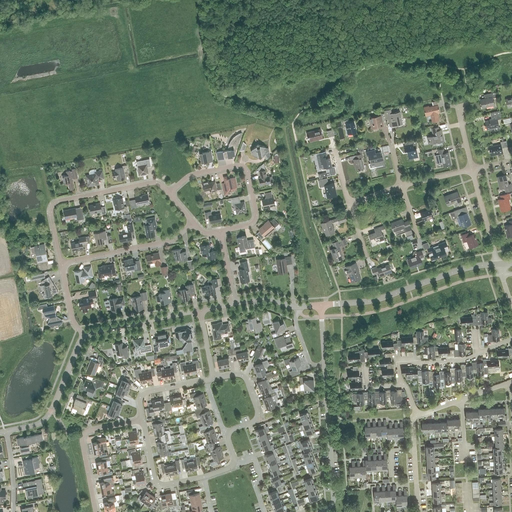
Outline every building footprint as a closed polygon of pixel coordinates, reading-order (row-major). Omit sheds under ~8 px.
[(492,97),(480,99),(482,108),(494,105),(493,98),(497,97),(496,92),(491,93),(492,97)] [(440,113),(439,110),(438,105),(429,107),(429,106),(424,107),(426,116),(430,115),(432,122),(439,120),(438,114),(440,113)] [(390,109),(384,111),(385,115),(386,119),(389,119),(389,121),(393,120),(394,125),(402,124),(399,112),(391,113),(390,109)] [(490,113),(491,116),(492,119),(485,121),(487,130),(499,127),(498,120),(501,119),(500,111),(490,113)] [(379,116),(369,118),(371,129),(380,127),(383,126),(382,121),(382,120),(382,118),(385,118),(384,113),(379,114),(379,116)] [(511,120),(503,122),(504,125),(510,124),(511,133),(511,120)] [(348,134),(356,132),(354,121),(345,123),(348,134)] [(439,130),(438,127),(432,129),(433,136),(427,137),(428,144),(437,143),(437,142),(444,141),(441,130),(439,130)] [(310,142),(319,140),(323,139),(321,129),(306,133),(307,137),(308,137),(308,138),(309,138),(310,142)] [(233,159),(242,133),(241,133),(241,135),(239,134),(237,135),(235,137),(233,138),(232,139),(232,140),(231,141),(231,142),(229,146),(229,147),(229,149),(229,150),(217,152),(218,160),(230,158),(231,157),(233,158),(233,159)] [(410,145),(405,146),(404,147),(405,151),(407,150),(409,159),(417,157),(416,149),(417,148),(415,140),(409,141),(410,145)] [(506,141),(503,142),(503,141),(500,142),(501,144),(488,147),(490,156),(503,153),(502,148),(505,147),(508,147),(506,141)] [(260,158),(263,156),(266,159),(270,156),(269,148),(265,147),(258,144),(252,150),(253,155),(260,158)] [(382,161),(383,160),(381,151),(375,153),(375,149),(366,152),(367,157),(368,156),(370,164),(375,162),(376,167),(383,165),(382,161)] [(443,166),(451,165),(448,152),(444,153),(443,149),(437,150),(438,154),(435,155),(437,164),(442,163),(443,166)] [(201,163),(213,161),(211,151),(199,154),(201,163)] [(317,153),(316,153),(320,169),(332,166),(329,157),(327,158),(326,151),(317,153)] [(361,158),(362,157),(361,154),(355,155),(356,158),(353,159),(356,170),(359,169),(359,170),(364,168),(361,158)] [(149,159),(136,162),(137,166),(138,172),(139,176),(143,175),(148,173),(147,167),(151,166),(149,161),(149,159)] [(124,175),(128,174),(126,165),(122,166),(123,168),(115,169),(116,172),(112,172),(113,178),(117,177),(117,180),(125,179),(124,175)] [(71,169),(72,171),(70,172),(70,171),(66,171),(67,175),(65,176),(65,175),(62,176),(62,179),(63,179),(64,184),(68,183),(70,190),(74,189),(72,179),(77,178),(75,168),(71,169)] [(260,178),(259,178),(260,185),(270,183),(273,182),(272,176),(269,176),(267,177),(265,169),(259,171),(260,178)] [(89,175),(86,176),(88,186),(98,184),(97,179),(103,178),(102,171),(99,172),(96,172),(94,173),(95,174),(89,175)] [(506,192),(511,190),(511,184),(508,185),(506,175),(497,177),(500,189),(505,188),(506,192)] [(232,188),(237,187),(234,177),(230,178),(229,176),(224,177),(225,183),(222,183),(225,195),(228,194),(227,192),(232,190),(232,188)] [(319,180),(320,186),(320,187),(325,186),(327,197),(336,195),(334,183),(328,184),(326,178),(319,180)] [(209,181),(202,182),(203,184),(202,185),(202,187),(203,188),(204,190),(210,189),(210,192),(217,190),(215,182),(209,183),(209,181)] [(264,208),(270,207),(270,208),(270,209),(277,210),(276,205),(275,205),(273,198),(272,198),(271,192),(265,193),(266,199),(262,200),(264,208)] [(447,205),(454,203),(454,205),(461,203),(457,192),(444,196),(447,205)] [(136,200),(133,201),(134,208),(137,207),(137,205),(149,203),(147,194),(140,196),(139,195),(135,196),(136,199),(136,200)] [(508,200),(510,199),(509,194),(500,196),(501,199),(499,200),(501,211),(510,210),(508,200)] [(124,214),(128,213),(127,206),(124,207),(122,199),(113,201),(114,205),(115,210),(121,208),(121,211),(123,211),(124,214)] [(237,214),(246,212),(244,202),(239,203),(238,200),(232,202),(233,207),(235,206),(237,214)] [(102,214),(106,213),(105,207),(101,207),(100,203),(95,204),(95,205),(89,206),(90,214),(101,212),(102,214)] [(75,209),(75,208),(70,209),(70,210),(64,211),(65,219),(76,217),(77,220),(84,219),(82,207),(75,209)] [(462,208),(450,212),(451,215),(454,214),(456,218),(459,217),(463,228),(471,224),(466,213),(464,213),(462,208)] [(421,216),(415,219),(418,225),(424,223),(423,221),(433,217),(430,209),(420,213),(421,216)] [(210,223),(222,221),(220,213),(212,215),(211,212),(205,213),(206,219),(209,218),(210,223)] [(330,220),(321,223),(323,229),(325,229),(325,230),(324,231),(326,235),(335,232),(331,223),(339,220),(340,223),(347,220),(345,214),(338,217),(330,220)] [(148,225),(146,225),(145,226),(147,237),(155,236),(154,229),(157,228),(155,218),(146,219),(148,225)] [(277,224),(273,219),(269,221),(268,220),(264,224),(265,225),(259,230),(260,231),(257,234),(261,239),(264,236),(265,237),(271,232),(270,231),(274,228),(274,227),(277,224)] [(413,234),(410,227),(411,227),(409,221),(403,223),(402,219),(390,223),(393,231),(395,231),(396,235),(405,232),(407,237),(413,234)] [(131,235),(134,234),(132,224),(127,225),(128,233),(119,234),(121,243),(132,240),(131,235)] [(381,232),(385,230),(384,226),(374,229),(376,233),(369,235),(372,244),(384,239),(381,232)] [(103,238),(106,237),(105,231),(102,232),(94,233),(97,245),(104,244),(103,238)] [(466,233),(461,235),(463,242),(466,248),(469,247),(469,248),(478,245),(474,234),(469,236),(468,232),(466,233)] [(242,237),(237,239),(238,245),(239,245),(240,248),(240,252),(245,251),(245,250),(255,247),(254,240),(247,241),(246,236),(243,236),(242,236),(242,237)] [(80,242),(71,243),(73,251),(83,249),(82,244),(87,243),(85,237),(79,238),(80,242)] [(347,244),(345,238),(338,241),(338,240),(337,241),(337,240),(332,242),(334,248),(331,249),(335,261),(343,258),(340,251),(341,251),(339,246),(340,246),(347,244)] [(427,248),(431,260),(447,255),(445,252),(449,251),(446,241),(438,244),(438,245),(433,247),(432,246),(427,248)] [(41,269),(48,268),(47,261),(48,261),(44,244),(34,246),(35,247),(31,247),(32,252),(36,254),(38,263),(39,262),(41,269)] [(216,251),(214,251),(211,252),(210,245),(200,247),(201,251),(202,256),(206,255),(207,259),(217,257),(216,251)] [(179,261),(187,260),(185,251),(182,252),(181,249),(173,250),(175,260),(179,259),(179,261)] [(412,256),(411,257),(406,258),(407,264),(409,263),(411,268),(422,264),(420,258),(424,257),(421,250),(416,252),(415,251),(414,251),(412,256)] [(161,264),(159,253),(153,254),(146,256),(147,258),(146,259),(146,261),(147,261),(148,261),(148,264),(155,262),(155,265),(161,264)] [(279,274),(287,273),(286,266),(287,265),(292,264),(291,256),(284,257),(285,259),(277,260),(279,274)] [(128,259),(124,260),(124,261),(125,265),(124,265),(125,270),(126,270),(128,271),(131,271),(130,269),(134,269),(135,271),(141,270),(140,263),(135,263),(133,262),(132,259),(128,259)] [(241,282),(249,281),(248,271),(249,271),(247,261),(240,263),(242,269),(239,270),(240,277),(241,282)] [(359,272),(356,263),(346,266),(347,269),(346,270),(348,273),(352,282),(361,279),(358,272),(359,272)] [(391,263),(389,264),(377,268),(377,267),(372,268),(374,274),(379,272),(380,276),(392,272),(391,269),(393,268),(391,263)] [(106,265),(104,265),(102,266),(102,267),(98,267),(99,273),(98,273),(99,278),(103,277),(104,276),(104,274),(106,274),(110,276),(116,275),(114,264),(106,265)] [(84,279),(93,277),(91,266),(84,268),(84,270),(74,272),(77,283),(84,281),(84,279)] [(44,297),(52,296),(54,294),(58,292),(49,277),(43,280),(44,280),(41,281),(42,286),(41,286),(42,290),(44,290),(45,294),(43,294),(44,297)] [(205,286),(201,287),(202,289),(203,293),(206,292),(206,295),(216,293),(214,287),(218,286),(217,279),(208,281),(209,285),(208,285),(205,286)] [(186,286),(187,289),(179,291),(180,295),(181,295),(182,301),(190,299),(189,295),(195,294),(193,284),(186,286)] [(171,302),(169,290),(163,291),(163,293),(159,294),(159,296),(156,296),(157,302),(160,301),(161,304),(171,302)] [(92,298),(96,297),(95,292),(88,293),(90,298),(83,300),(83,303),(79,304),(80,310),(82,309),(83,311),(84,312),(86,312),(87,310),(87,308),(91,308),(90,304),(93,303),(92,298)] [(142,300),(147,299),(146,292),(140,293),(141,296),(132,298),(133,302),(131,302),(132,306),(133,306),(134,311),(144,309),(142,300)] [(118,306),(124,305),(123,298),(117,299),(117,298),(110,300),(112,312),(119,310),(118,306)] [(47,307),(47,304),(37,306),(38,310),(43,309),(44,312),(43,313),(46,316),(46,317),(47,318),(48,318),(49,317),(50,318),(49,318),(50,319),(47,324),(52,328),(54,327),(54,326),(57,325),(58,326),(60,326),(63,322),(62,320),(56,316),(55,312),(56,311),(55,310),(54,306),(47,307)] [(476,318),(477,325),(480,324),(480,323),(492,322),(492,318),(488,318),(487,312),(480,312),(480,314),(476,314),(476,318)] [(477,325),(476,318),(475,318),(475,316),(474,316),(474,314),(472,315),(472,317),(461,318),(462,325),(470,324),(470,325),(477,325)] [(255,332),(262,331),(260,322),(256,323),(255,317),(248,318),(248,321),(245,321),(247,329),(255,328),(255,332)] [(277,332),(286,329),(283,323),(280,324),(279,320),(272,323),(276,332),(271,334),(273,338),(279,335),(277,332)] [(222,325),(222,322),(217,322),(218,324),(213,325),(214,332),(213,332),(214,340),(221,338),(220,333),(230,331),(228,324),(222,325)] [(187,342),(185,346),(191,345),(191,342),(192,342),(191,339),(192,337),(192,334),(190,333),(191,331),(187,328),(186,330),(184,329),(181,330),(180,331),(175,332),(176,337),(178,338),(181,338),(181,337),(185,340),(187,342)] [(458,344),(464,344),(463,337),(462,337),(461,329),(454,329),(455,340),(457,340),(458,344)] [(499,340),(499,329),(492,329),(492,335),(487,335),(487,334),(484,334),(484,337),(488,337),(488,342),(491,342),(491,340),(499,340)] [(412,337),(413,344),(416,344),(416,342),(428,342),(428,337),(424,338),(423,331),(416,332),(417,337),(412,337)] [(169,345),(169,342),(167,334),(156,337),(157,344),(153,344),(154,352),(159,351),(158,346),(160,346),(161,347),(169,345)] [(284,351),(294,347),(292,342),(291,342),(290,337),(283,340),(281,337),(274,339),(277,347),(282,346),(284,351)] [(413,344),(412,337),(401,338),(402,340),(397,340),(397,343),(398,346),(404,346),(404,344),(413,344)] [(141,353),(152,351),(151,344),(145,346),(143,339),(138,340),(134,340),(134,345),(135,345),(136,350),(140,349),(141,353)] [(398,346),(397,343),(393,344),(392,341),(382,342),(382,348),(391,348),(391,349),(398,349),(398,346)] [(127,347),(123,347),(122,343),(113,345),(114,349),(115,349),(116,350),(113,351),(113,353),(116,353),(117,355),(121,354),(122,358),(129,356),(127,347)] [(454,350),(454,355),(454,357),(457,356),(457,355),(465,354),(465,344),(464,344),(458,344),(458,350),(454,350)] [(434,351),(434,346),(427,346),(423,347),(424,353),(427,353),(428,357),(436,357),(436,358),(439,358),(439,351),(434,351)] [(454,355),(454,350),(449,350),(449,348),(439,348),(439,347),(436,346),(434,346),(434,351),(439,351),(439,355),(447,355),(447,356),(454,355)] [(259,351),(255,357),(258,358),(259,357),(260,358),(266,349),(261,347),(259,351)] [(234,350),(234,348),(231,349),(232,355),(235,354),(237,355),(238,361),(239,361),(239,362),(244,361),(242,352),(241,348),(234,350)] [(364,352),(364,358),(371,357),(371,356),(379,355),(379,348),(368,349),(368,351),(364,352)] [(508,355),(511,354),(511,351),(511,348),(505,348),(505,350),(497,350),(498,357),(508,356),(508,355)] [(364,358),(364,352),(364,349),(358,351),(359,351),(356,352),(355,353),(349,354),(349,361),(357,360),(357,362),(364,361),(364,358)] [(391,365),(390,356),(391,356),(391,353),(384,353),(385,358),(380,359),(380,365),(387,365),(391,365)] [(224,368),(223,359),(217,360),(216,355),(213,356),(214,362),(217,361),(219,368),(220,368),(220,369),(224,368)] [(297,368),(301,365),(298,358),(292,361),(291,358),(284,360),(286,365),(290,364),(293,371),(290,372),(291,376),(300,373),(298,368),(297,369),(297,368)] [(101,367),(103,362),(98,359),(96,362),(91,360),(86,371),(94,375),(98,366),(101,367)] [(483,366),(488,366),(488,372),(495,371),(495,368),(499,367),(498,360),(490,361),(490,359),(483,360),(483,363),(483,366)] [(189,364),(191,375),(193,374),(193,375),(196,374),(197,373),(196,368),(199,368),(198,360),(192,361),(193,364),(189,364)] [(255,367),(254,367),(255,372),(264,368),(269,366),(274,364),(273,360),(268,362),(267,360),(261,362),(262,363),(255,366),(255,367)] [(191,375),(189,364),(186,365),(185,362),(179,363),(181,371),(184,371),(185,376),(187,375),(187,376),(190,375),(191,375)] [(483,366),(483,363),(478,363),(478,362),(472,362),(472,366),(472,369),(477,369),(477,374),(484,374),(487,374),(487,368),(483,368),(483,366)] [(171,368),(167,369),(169,379),(170,379),(171,379),(174,378),(175,378),(174,373),(177,372),(175,363),(172,363),(173,365),(170,366),(171,368)] [(387,365),(387,369),(382,370),(383,376),(393,376),(393,367),(394,367),(394,364),(391,365),(387,365)] [(472,366),(467,366),(467,364),(464,365),(461,365),(461,369),(461,372),(466,372),(466,376),(466,377),(467,377),(468,378),(468,380),(471,379),(472,378),(472,377),(473,377),(472,369),(472,366)] [(351,371),(348,372),(348,379),(355,378),(359,378),(359,377),(358,369),(360,369),(360,366),(353,367),(353,369),(350,369),(351,371)] [(169,379),(167,369),(164,370),(163,367),(157,368),(158,378),(162,377),(163,380),(164,380),(165,380),(168,380),(168,379),(169,379)] [(411,376),(417,375),(417,371),(417,368),(408,369),(408,367),(402,368),(402,374),(406,374),(406,379),(411,379),(411,376)] [(145,372),(147,382),(148,382),(148,383),(152,382),(152,381),(153,381),(152,376),(155,376),(154,368),(148,369),(148,372),(145,372)] [(266,377),(272,375),(271,372),(266,374),(264,368),(255,372),(257,376),(258,376),(265,374),(266,377)] [(461,369),(456,370),(456,368),(453,368),(450,368),(450,372),(450,376),(455,375),(455,381),(462,380),(461,376),(466,376),(466,372),(461,372),(461,369)] [(147,382),(145,372),(141,373),(141,369),(134,370),(136,379),(140,379),(141,384),(142,383),(142,384),(146,383),(147,382)] [(417,371),(417,375),(417,378),(418,378),(419,382),(420,383),(423,382),(423,385),(429,385),(429,384),(428,372),(428,371),(422,371),(422,370),(417,371)] [(445,371),(439,372),(439,375),(439,379),(444,379),(444,384),(451,383),(451,382),(455,382),(455,381),(455,375),(450,376),(450,372),(445,373),(445,371)] [(434,372),(428,372),(429,384),(433,383),(433,386),(440,385),(440,388),(445,387),(444,384),(444,379),(439,379),(439,375),(435,375),(434,372)] [(258,389),(270,385),(268,379),(273,377),(272,375),(266,377),(267,380),(265,380),(258,383),(258,384),(257,384),(258,389)] [(119,386),(129,390),(131,385),(128,384),(130,380),(123,377),(119,386)] [(309,390),(314,390),(313,380),(307,380),(307,377),(300,377),(300,384),(304,384),(304,393),(309,392),(309,390)] [(359,378),(355,378),(356,382),(350,383),(351,389),(362,389),(361,380),(362,380),(362,377),(359,377),(359,378)] [(85,389),(88,391),(86,394),(87,395),(92,397),(94,393),(94,392),(95,389),(101,387),(102,387),(105,382),(97,379),(95,383),(91,381),(90,382),(85,380),(84,384),(86,385),(85,389)] [(275,392),(277,391),(278,390),(277,388),(272,390),(270,384),(270,385),(258,389),(260,393),(261,393),(268,391),(269,394),(275,392)] [(127,395),(129,390),(119,386),(116,395),(122,398),(124,394),(127,395)] [(390,391),(390,397),(391,402),(402,401),(401,389),(398,390),(398,391),(390,391)] [(390,391),(390,390),(387,390),(387,392),(379,392),(379,398),(375,398),(375,403),(379,403),(380,403),(386,402),(386,397),(390,397),(390,391)] [(379,398),(379,392),(379,391),(376,391),(376,392),(368,393),(368,399),(368,404),(375,403),(375,398),(379,398)] [(264,400),(263,400),(264,405),(276,400),(278,399),(275,392),(269,394),(270,397),(263,399),(264,400)] [(368,393),(368,392),(364,392),(364,393),(356,394),(355,394),(355,393),(351,394),(353,401),(357,401),(357,404),(364,404),(363,399),(368,399),(368,393)] [(195,403),(205,400),(203,394),(197,396),(196,393),(190,395),(191,398),(193,398),(195,403)] [(77,394),(74,403),(75,403),(73,408),(78,410),(77,413),(83,415),(89,399),(77,394)] [(175,396),(177,407),(183,405),(184,408),(187,407),(186,401),(182,401),(181,395),(175,396)] [(172,408),(177,407),(175,396),(170,398),(171,404),(168,404),(169,411),(172,410),(172,408)] [(111,407),(120,411),(122,406),(120,405),(121,400),(115,398),(111,407)] [(169,411),(168,404),(164,405),(163,399),(157,400),(159,410),(163,409),(164,412),(169,411)] [(152,401),(152,402),(152,405),(148,406),(149,408),(150,415),(154,414),(154,411),(159,410),(157,400),(152,401)] [(196,412),(202,410),(201,407),(207,405),(205,400),(195,403),(196,406),(194,407),(195,409),(196,412)] [(276,400),(264,405),(266,409),(267,409),(274,407),(275,410),(281,408),(280,405),(278,406),(276,400)] [(118,415),(120,411),(111,407),(108,406),(106,409),(109,410),(107,416),(114,419),(116,414),(118,415)] [(201,420),(211,417),(209,411),(203,413),(202,410),(196,412),(195,413),(197,418),(200,417),(201,420)] [(301,420),(309,416),(308,411),(299,414),(301,420)] [(200,430),(206,428),(208,428),(207,424),(213,422),(211,417),(201,420),(203,426),(199,427),(200,430)] [(152,424),(154,430),(164,428),(163,423),(165,422),(164,419),(158,420),(159,423),(152,424)] [(300,425),(302,430),(313,426),(311,421),(303,424),(300,425)] [(257,436),(265,433),(269,431),(267,426),(266,426),(265,424),(258,426),(259,429),(255,431),(257,436)] [(313,426),(302,430),(305,437),(309,435),(309,434),(315,431),(313,426)] [(129,439),(138,437),(137,431),(132,431),(132,428),(124,430),(125,435),(129,435),(129,439)] [(155,436),(158,435),(159,435),(160,438),(171,436),(170,432),(169,431),(169,430),(168,430),(164,431),(164,428),(154,430),(155,436)] [(213,429),(209,431),(207,431),(206,428),(200,430),(199,431),(200,434),(204,433),(206,438),(215,435),(213,429)] [(495,435),(503,435),(502,428),(494,429),(495,434),(490,434),(491,436),(495,436),(495,435)] [(28,443),(43,440),(41,434),(17,438),(18,445),(21,445),(22,448),(20,448),(21,454),(30,452),(28,443)] [(205,444),(206,448),(214,445),(213,442),(217,440),(215,435),(206,438),(207,444),(205,444)] [(491,443),(495,443),(495,441),(503,441),(503,435),(495,435),(495,436),(495,440),(491,440),(491,443)] [(156,443),(157,448),(167,446),(167,443),(170,442),(171,442),(171,441),(171,440),(171,436),(160,438),(161,442),(156,443)] [(261,445),(269,442),(268,439),(271,438),(270,436),(259,440),(261,445)] [(92,443),(93,449),(103,447),(107,446),(106,443),(105,437),(96,439),(97,442),(92,443)] [(138,437),(129,439),(130,443),(127,443),(128,449),(135,447),(135,444),(139,443),(138,437)] [(302,440),(298,441),(300,448),(311,444),(309,439),(303,442),(302,440)] [(267,452),(274,449),(272,445),(270,445),(269,442),(261,445),(263,450),(266,449),(267,452)] [(443,447),(443,443),(428,444),(428,446),(426,446),(426,453),(434,452),(434,448),(443,447)] [(313,449),(311,444),(300,448),(302,453),(304,452),(310,450),(313,449)] [(210,450),(212,456),(221,452),(219,447),(215,448),(214,445),(206,448),(204,448),(206,452),(210,450)] [(103,447),(93,449),(94,454),(98,453),(98,456),(108,454),(108,451),(107,446),(103,447)] [(168,452),(167,446),(157,448),(158,454),(164,453),(165,456),(171,455),(171,451),(168,452)] [(133,459),(141,457),(140,451),(136,452),(135,449),(128,450),(129,456),(132,455),(133,459)] [(266,461),(277,457),(275,449),(274,449),(267,452),(268,454),(264,456),(266,461)] [(312,455),(310,450),(304,452),(302,453),(304,458),(312,455)] [(223,458),(221,452),(212,456),(214,461),(210,462),(211,467),(219,464),(218,460),(223,458)] [(190,461),(192,471),(198,469),(197,463),(200,463),(199,456),(195,457),(196,459),(190,461)] [(276,463),(281,461),(279,456),(277,457),(266,461),(268,466),(276,463)] [(34,468),(39,467),(37,457),(32,458),(32,459),(23,460),(25,474),(35,472),(34,468)] [(97,468),(107,467),(107,466),(110,466),(109,461),(110,460),(109,457),(101,459),(102,462),(96,463),(97,468)] [(141,457),(133,459),(134,463),(131,463),(133,469),(139,468),(138,465),(142,464),(141,457)] [(184,459),(180,460),(182,466),(185,466),(186,472),(192,471),(190,461),(190,458),(187,459),(187,457),(184,458),(184,459)] [(170,465),(172,475),(178,474),(176,467),(180,467),(179,460),(175,461),(176,463),(170,465)] [(270,470),(278,467),(277,464),(281,463),(281,461),(276,463),(268,466),(270,470)] [(172,475),(170,465),(164,466),(164,463),(160,464),(162,470),(165,470),(166,476),(172,475)] [(316,465),(307,468),(310,476),(317,473),(316,470),(317,470),(316,465)] [(107,467),(97,468),(98,474),(104,473),(105,476),(112,474),(112,471),(110,472),(110,470),(109,469),(108,469),(107,467)] [(136,479),(145,478),(143,471),(139,472),(139,469),(131,471),(132,476),(135,475),(136,479)] [(435,471),(427,472),(428,478),(431,478),(436,478),(435,473),(440,473),(440,470),(435,470),(435,471)] [(101,488),(111,486),(114,486),(113,480),(114,480),(113,477),(103,479),(103,482),(100,483),(101,488)] [(28,496),(44,493),(41,478),(35,480),(23,483),(24,488),(22,488),(22,489),(25,488),(28,500),(28,496)] [(133,484),(135,484),(136,489),(142,488),(142,485),(146,484),(145,478),(136,479),(132,480),(133,484)] [(279,478),(271,481),(273,486),(276,485),(277,487),(285,485),(284,482),(281,483),(279,478)] [(306,486),(314,483),(312,478),(304,481),(306,486)] [(493,485),(501,484),(500,478),(492,478),(493,482),(486,483),(487,485),(488,485),(489,486),(493,486),(493,485)] [(112,492),(111,486),(101,488),(102,494),(108,493),(109,496),(115,494),(114,491),(112,492)] [(145,503),(151,495),(146,491),(143,497),(140,495),(137,500),(141,503),(142,502),(143,502),(145,503)] [(190,500),(200,498),(199,493),(193,494),(193,491),(187,492),(187,495),(189,495),(190,500)] [(270,499),(278,496),(277,491),(268,494),(270,499)] [(493,497),(501,497),(501,491),(493,491),(493,492),(493,496),(489,496),(489,499),(493,499),(493,497)] [(171,493),(166,494),(168,505),(169,506),(174,505),(174,506),(177,505),(176,499),(173,499),(171,493)] [(317,493),(309,496),(307,496),(310,503),(313,502),(312,500),(319,498),(317,493)] [(168,505),(166,494),(160,496),(162,502),(159,502),(160,510),(165,509),(166,508),(165,507),(165,505),(168,505)] [(441,495),(433,496),(433,502),(435,502),(439,502),(441,502),(441,496),(445,496),(445,494),(441,494),(441,495)] [(151,495),(145,503),(149,506),(148,508),(151,510),(154,505),(152,503),(155,498),(151,495)] [(105,508),(115,506),(119,505),(118,503),(117,503),(116,503),(115,497),(107,499),(107,502),(104,503),(105,508)] [(493,497),(493,499),(494,502),(489,503),(490,505),(494,505),(494,504),(502,503),(501,497),(493,497)] [(34,511),(33,507),(35,507),(34,502),(26,504),(27,507),(22,508),(22,511),(34,511)]
